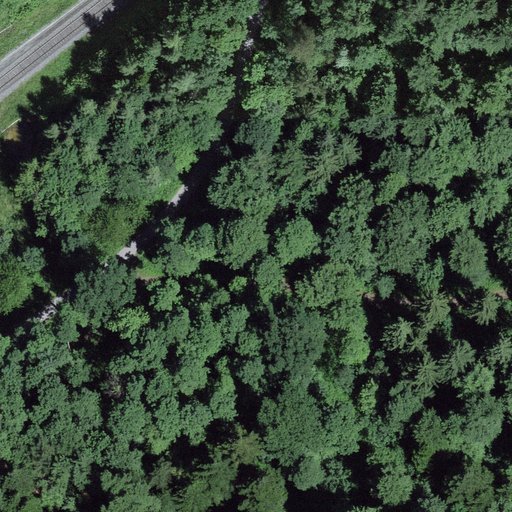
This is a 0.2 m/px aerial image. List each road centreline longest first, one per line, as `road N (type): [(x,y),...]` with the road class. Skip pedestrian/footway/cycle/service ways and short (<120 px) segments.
road 1 (track): [(264,0),(217,143),(189,187),(119,259),(0,337)]
road 2 (track): [(511,297),(429,301),(277,274),(175,281),(119,259)]
